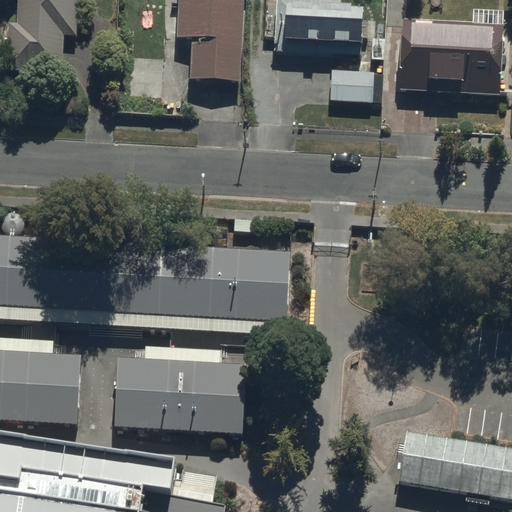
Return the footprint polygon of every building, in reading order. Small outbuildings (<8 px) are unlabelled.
[(18,0),(18,27),(9,27),(7,69),(63,71),(64,40),(77,40),(78,0),(18,0)] [(177,0),(176,43),(191,43),(189,84),(241,87),(245,0),(177,0)] [(340,4),(277,1),(274,55),(362,59),(364,14),(351,14),(351,12),(339,12),(340,4)] [(503,31),(403,26),(400,94),(500,99),(503,31)] [(331,76),(330,106),(374,106),(374,77),(331,76)] [(124,84),(123,99),(182,101),(182,85),(124,84)] [(288,255),(0,240),(0,322),(286,333),(288,255)] [(78,358),(0,354),(0,426),(75,430),(78,358)] [(247,369),(118,361),(112,433),(243,439),(247,369)] [(511,450),(403,434),(400,488),(511,505),(511,450)] [(0,511),(209,511),(210,511),(163,502),(171,468),(0,448),(0,511)]
